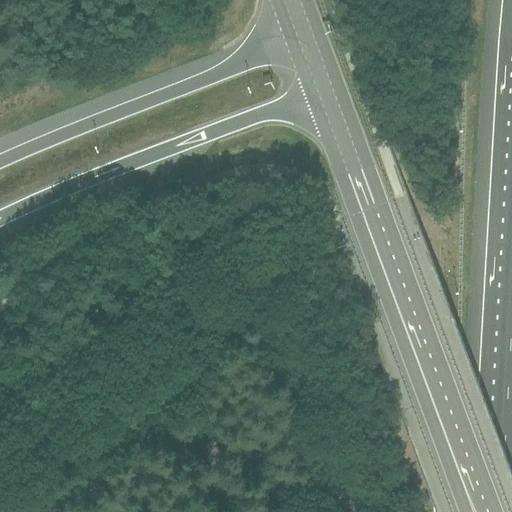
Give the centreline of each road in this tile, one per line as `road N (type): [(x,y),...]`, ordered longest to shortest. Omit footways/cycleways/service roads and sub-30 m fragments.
road 1 (secondary): [(482,511),(323,89)]
road 2 (motorway): [(0,218),(323,89)]
road 3 (motorway): [(304,39),(0,161)]
road 4 (motorway): [(511,329),(501,511)]
